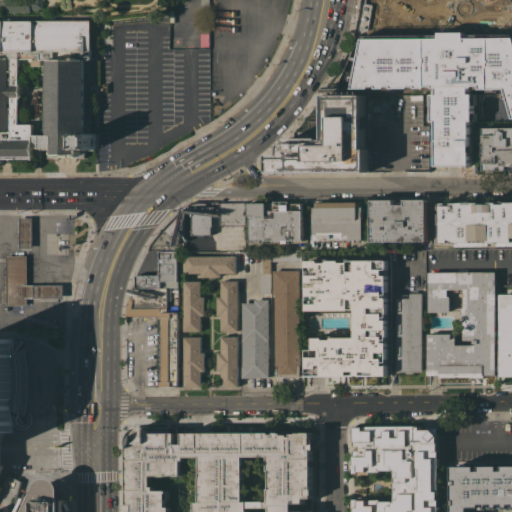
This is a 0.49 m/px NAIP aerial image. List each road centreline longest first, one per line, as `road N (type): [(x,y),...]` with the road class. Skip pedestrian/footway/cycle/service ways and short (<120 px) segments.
road 1 (residential): [(511,405),(139,407)]
road 2 (residential): [(511,186),(278,189)]
